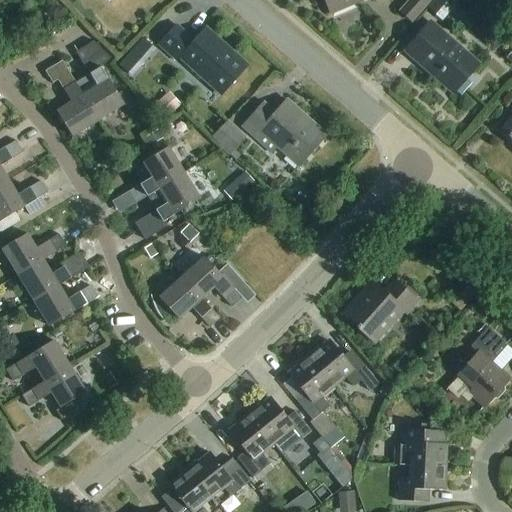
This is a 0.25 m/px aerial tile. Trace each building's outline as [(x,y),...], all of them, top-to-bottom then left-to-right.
[(376,0),(324,0),(331,16),(368,0),(372,0),(373,2),(376,0)] [(426,0),(413,0),(400,15),(412,26),(431,4),(426,0)] [(435,0),(428,9),(443,21),(461,0),(435,0)] [(478,66),(430,24),(405,52),(453,94),(478,66)] [(194,43),(176,27),(158,46),(176,62),(179,59),(221,97),(248,67),(206,29),(194,43)] [(83,97),(98,122),(124,106),(100,67),(110,59),(108,58),(107,56),(94,44),(76,55),(89,76),(75,84),(83,97)] [(130,53),(119,66),(132,78),(144,65),(130,53)] [(83,97),(75,84),(69,74),(63,63),(46,73),(53,85),(58,82),(71,104),(57,113),(72,138),(98,122),(83,97),(82,97),(83,97)] [(153,108),(165,121),(181,106),(169,93),(153,108)] [(326,136),(287,102),(275,115),(264,104),(242,128),(272,156),(278,150),(298,168),(326,136)] [(511,116),(499,132),(511,143),(511,116)] [(227,123),(211,139),(229,156),(245,141),(227,123)] [(157,131),(146,138),(151,146),(163,140),(157,131)] [(0,151),(0,187),(8,182),(0,168),(23,154),(16,142),(0,151)] [(136,205),(147,198),(160,190),(184,175),(168,149),(143,164),(152,179),(129,193),(136,205)] [(245,173),(238,179),(245,187),(247,189),(253,183),(253,182),(245,173)] [(167,228),(164,223),(200,201),(184,175),(160,190),(147,198),(154,209),(153,214),(134,225),(145,242),(167,228)] [(8,182),(0,187),(0,223),(47,194),(40,183),(17,197),(8,182)] [(189,226),(180,235),(190,244),(198,236),(189,226)] [(2,251),(18,277),(43,261),(43,262),(66,248),(59,236),(36,250),(27,235),(2,251)] [(152,248),(145,252),(151,262),(158,257),(152,248)] [(18,277),(33,302),(58,287),(58,288),(88,269),(79,255),(60,267),(62,269),(51,276),(43,262),(43,261),(18,277)] [(204,258),(181,279),(201,300),(213,289),(232,309),(242,300),(233,290),(242,282),(227,266),(218,274),(204,258)] [(201,300),(181,279),(160,299),(156,296),(152,300),(152,297),(150,297),(151,301),(153,306),(155,310),(157,313),(159,317),(162,321),(163,320),(169,310),(179,321),(191,309),(210,329),(220,320),(201,300)] [(417,302),(395,282),(384,293),(372,283),(342,316),(374,345),(403,312),(406,315),(417,302)] [(58,287),(33,302),(49,328),(97,299),(90,287),(67,301),(58,288),(58,287)] [(12,335),(2,341),(9,352),(19,346),(12,335)] [(471,349),(478,355),(460,376),(477,392),(473,397),(485,407),(508,381),(491,366),(501,356),(481,338),(471,349)] [(36,369),(44,383),(45,383),(69,368),(53,342),(5,371),(13,383),(36,369)] [(329,343),(309,359),(332,387),(344,377),(353,388),(361,382),(371,394),(380,386),(370,375),(354,355),(346,363),(329,343)] [(329,408),(320,397),(332,387),(309,359),(289,375),(305,395),(297,402),(312,422),(309,424),(321,438),(323,440),(336,430),(322,414),(329,408)] [(82,411),(76,400),(85,394),(69,368),(45,383),(44,383),(21,397),(28,409),(52,394),(61,409),(56,412),(63,423),(82,411)] [(250,416),(273,444),(285,435),(294,446),(311,432),(295,413),(286,420),(270,400),(250,416)] [(273,444),(250,416),(230,433),(246,452),(237,460),(253,479),(270,465),(261,454),(273,444)] [(395,467),(410,468),(410,467),(446,469),(447,446),(441,445),(442,433),(402,431),(401,447),(396,446),(395,467)] [(328,448),(323,440),(321,438),(312,445),(320,455),(328,448)] [(210,454),(189,471),(212,498),(224,489),(231,498),(251,483),(232,460),(221,469),(210,454)] [(445,492),(446,469),(410,467),(410,468),(410,480),(400,480),(399,502),(428,504),(428,491),(445,492)] [(212,498),(189,471),(169,487),(181,501),(170,510),(171,511),(203,511),(201,508),(212,498)] [(354,493),(338,495),(339,510),(356,509),(354,493)] [(299,511),(294,503),(281,511),(299,511)]
